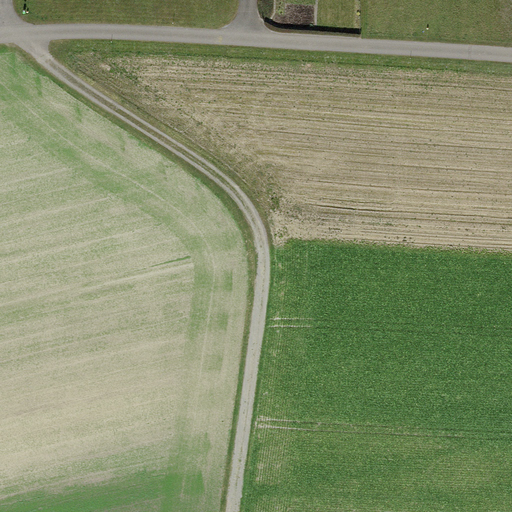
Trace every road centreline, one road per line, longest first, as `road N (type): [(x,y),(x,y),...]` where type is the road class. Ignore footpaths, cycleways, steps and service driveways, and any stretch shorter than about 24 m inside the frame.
road 1 (track): [(237,511),(263,300),(265,248),(251,209),(223,179),(6,33),(6,0)]
road 2 (track): [(511,56),(246,37),(0,35)]
